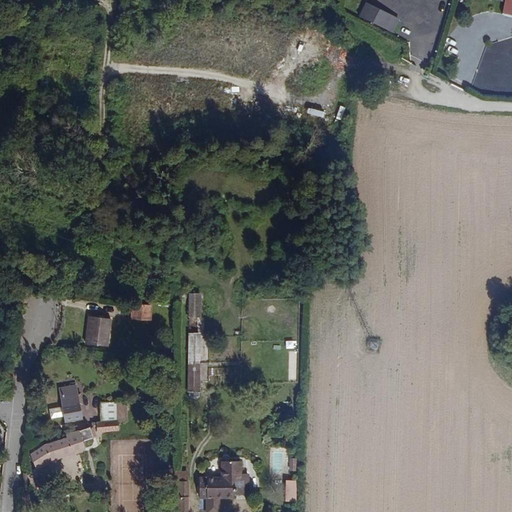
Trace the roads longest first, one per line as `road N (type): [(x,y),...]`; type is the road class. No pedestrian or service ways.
road 1 (residential): [(111,11),(99,161),(39,302),(22,406)]
road 2 (track): [(0,17),(252,0)]
road 3 (track): [(255,0),(417,77)]
